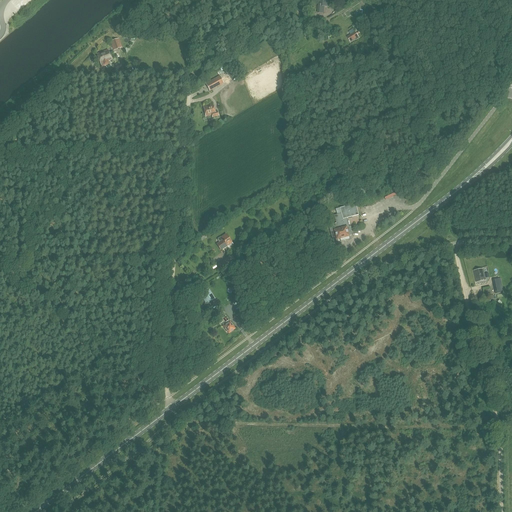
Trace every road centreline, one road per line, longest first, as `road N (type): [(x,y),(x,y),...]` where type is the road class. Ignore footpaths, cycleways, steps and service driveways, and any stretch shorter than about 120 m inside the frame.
road 1 (primary): [(36,511),(476,174)]
road 2 (track): [(189,61),(167,400)]
road 3 (track): [(501,511),(499,419),(454,242)]
road 4 (track): [(373,0),(434,187)]
road 5 (track): [(181,149),(0,154)]
road 6 (track): [(173,251),(0,258)]
road 7 (track): [(339,425),(177,416)]
road 8 (track): [(339,425),(500,428)]
road 9 (track): [(188,78),(261,35),(297,0)]
